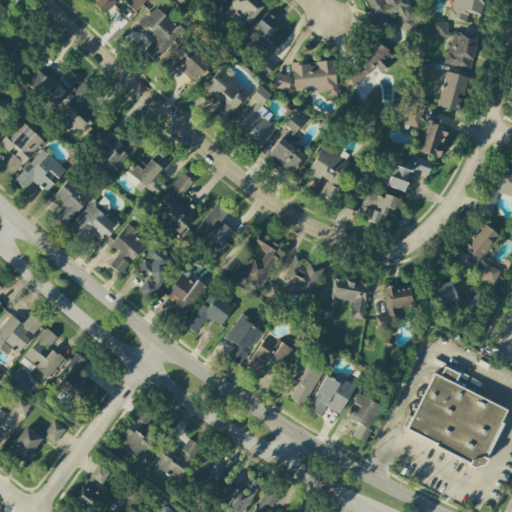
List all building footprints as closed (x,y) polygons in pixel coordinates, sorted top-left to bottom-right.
[(145,0),(97,0),(93,4),(104,14),(116,0),(121,0),(134,12),(145,0)] [(231,13),(249,25),(263,4),(255,0),(229,0),(222,12),(228,16),(231,13)] [(404,33),(421,25),(408,0),(366,0),(378,23),(394,15),(404,33)] [(451,0),(449,20),(466,22),(467,14),(481,15),(482,0),(451,0)] [(155,60),(181,31),(154,5),(136,24),(154,40),(144,50),(155,60)] [(244,46),(263,57),(256,69),(267,76),(274,64),(266,59),(282,33),(272,27),(276,20),(264,12),(244,46)] [(433,38),(447,38),(447,67),(473,67),(473,35),(447,35),(447,23),(433,23),(433,38)] [(31,59),(18,47),(26,39),(14,28),(0,43),(0,57),(17,73),(31,59)] [(173,74),(177,68),(196,81),(208,62),(177,41),(161,66),(173,74)] [(394,55),(372,41),(345,81),(356,88),(371,66),(382,73),(394,55)] [(290,64),(293,90),(316,88),(317,96),(336,93),(333,60),(311,63),(311,61),(290,64)] [(419,66),(420,80),(434,78),(432,64),(419,66)] [(23,81),(51,107),(78,79),(68,69),(54,84),(36,67),(23,81)] [(225,123),(248,91),(218,69),(204,89),(222,102),(212,115),(225,123)] [(287,91),(291,77),(277,73),(273,87),(287,91)] [(455,111),(458,94),(464,95),(467,77),(444,73),(439,108),(455,111)] [(81,134),(95,119),(80,105),(92,92),(83,84),(52,116),(71,134),(75,129),(81,134)] [(257,102),(234,130),(259,149),(276,128),(267,121),(271,115),(261,106),(270,95),(259,86),(250,97),(257,102)] [(421,106),(409,103),(402,127),(414,131),(421,106)] [(303,123),(292,114),(284,125),(295,133),(303,123)] [(43,143),(20,120),(0,140),(0,144),(11,155),(0,165),(0,167),(10,177),(43,143)] [(449,129),(425,121),(415,151),(439,158),(449,129)] [(136,149),(127,140),(123,143),(112,132),(102,142),(112,153),(100,166),(109,175),(136,149)] [(267,159),(293,174),(304,154),(278,139),(267,159)] [(307,171),(324,183),(317,194),(330,202),(338,190),(335,188),(350,163),(323,146),(307,171)] [(14,180),(24,190),(32,181),(44,193),(65,171),(42,149),(14,180)] [(167,161),(157,152),(143,167),(136,161),(123,176),(140,192),(144,187),(154,195),(164,184),(154,176),(167,161)] [(427,176),(432,162),(407,154),(405,160),(394,156),(385,186),(403,192),(409,171),(427,176)] [(480,214),(491,216),(497,193),(511,196),(511,202),(511,207),(511,206),(511,170),(491,166),(480,214)] [(162,221),(179,234),(196,212),(178,198),(192,181),(181,172),(159,200),(170,209),(162,221)] [(54,195),(64,205),(53,217),(64,226),(90,197),(68,178),(54,195)] [(394,210),(397,199),(384,195),(383,198),(366,193),(358,218),(382,225),(387,208),(394,210)] [(68,232),(80,241),(86,232),(101,243),(118,220),(103,209),(105,207),(94,199),(68,232)] [(228,211),(217,203),(192,235),(218,254),(234,233),(220,222),(228,211)] [(499,237),(481,223),(462,247),(480,261),(499,237)] [(108,245),(118,254),(108,265),(119,275),(146,244),(135,235),(137,232),(127,224),(108,245)] [(260,291),(282,248),(257,235),(252,244),(266,252),(259,263),(244,255),(233,276),(260,291)] [(174,260),(152,246),(145,258),(144,258),(136,271),(146,278),(138,291),(150,299),(174,260)] [(323,269),(303,261),(304,259),(294,255),(282,285),(311,297),(323,269)] [(480,278),(493,284),(500,271),(486,264),(480,278)] [(165,294),(175,301),(167,312),(179,321),(205,286),(183,270),(165,294)] [(363,320),(369,284),(332,278),(328,305),(316,303),(314,318),(332,321),(335,299),(351,302),(349,318),(363,320)] [(426,290),(433,310),(459,301),(453,281),(426,290)] [(412,306),(409,285),(383,289),(387,315),(375,316),(377,329),(389,327),(388,319),(397,318),(395,309),(412,306)] [(233,306),(208,291),(186,327),(196,333),(206,317),(221,326),(233,306)] [(470,316),(485,307),(477,295),(463,303),(470,316)] [(16,354),(41,324),(30,315),(22,325),(9,315),(0,326),(0,349),(7,354),(11,350),(16,354)] [(225,338),(235,345),(227,358),(239,365),(248,351),(249,352),(262,331),(239,316),(225,338)] [(18,362),(30,371),(33,368),(46,379),(63,359),(50,349),(58,339),(46,329),(18,362)] [(277,341),(273,347),(263,340),(255,353),(280,369),(292,350),(277,341)] [(76,402),(88,387),(80,380),(85,374),(80,370),(87,362),(77,354),(53,383),(76,402)] [(303,406),(323,369),(300,356),(287,379),(297,385),(289,399),(303,406)] [(507,409),(453,386),(458,374),(443,368),(439,377),(432,374),(405,433),(482,467),(507,409)] [(339,414),(354,386),(342,379),(339,383),(326,376),(307,410),(319,417),(325,407),(339,414)] [(363,442),(382,407),(358,393),(350,406),(351,407),(345,418),(358,425),(352,436),(363,442)] [(22,416),(30,406),(19,397),(7,412),(0,406),(0,433),(17,412),(22,416)] [(141,459),(161,435),(147,423),(151,417),(141,409),(117,439),(141,459)] [(64,429),(52,421),(42,436),(54,444),(64,429)] [(25,464),(41,437),(23,427),(8,453),(25,464)] [(151,462),(177,480),(200,447),(188,439),(180,450),(166,441),(151,462)] [(101,485),(109,472),(97,464),(73,499),(92,511),(93,511),(108,490),(101,485)] [(227,511),(244,511),(258,482),(247,477),(240,491),(228,486),(218,508),(227,511)] [(265,489),(252,511),(274,511),(275,511),(270,509),(277,496),(265,489)]
